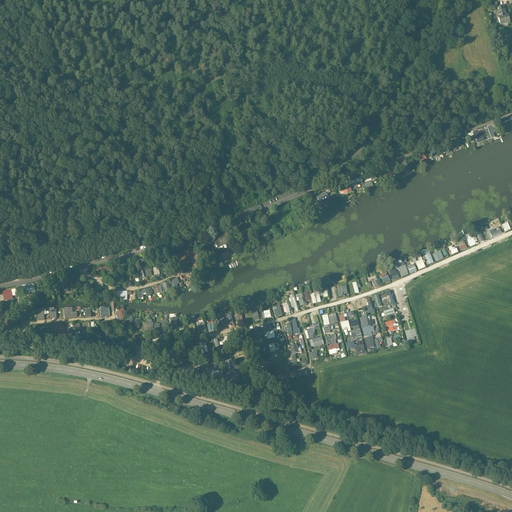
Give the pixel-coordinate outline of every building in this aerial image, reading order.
[(499,8),(496,9),(499,23),(508,21),(504,7),(499,8)] [(501,132),(507,129),(504,121),(498,124),(501,132)] [(477,142),(485,139),(481,129),(474,132),(477,142)] [(428,160),(425,153),(419,155),(422,162),(428,160)] [(350,182),(352,186),(362,182),(361,177),(350,182)] [(345,194),(352,192),(350,184),(343,186),(345,194)] [(330,202),(327,194),(315,198),(319,206),(330,202)] [(501,225),(504,232),(510,230),(507,222),(501,225)] [(479,242),(484,241),(480,231),(475,233),(479,242)] [(228,234),(214,240),(217,249),(231,243),(228,234)] [(457,243),(460,251),(466,248),(463,240),(457,243)] [(451,246),(449,247),(451,255),(457,253),(456,249),(452,250),(451,246)] [(177,250),(180,267),(191,266),(188,248),(177,250)] [(432,254),(435,262),(443,259),(440,251),(432,254)] [(429,252),(424,254),(428,265),(433,263),(429,252)] [(421,257),(418,258),(419,261),(415,262),(418,270),(425,267),(424,264),(426,264),(424,259),(422,260),(421,257)] [(406,264),(410,274),(416,271),(412,262),(406,264)] [(395,265),(400,277),(408,274),(404,264),(401,265),(402,266),(398,268),(396,264),(395,265)] [(392,281),(399,278),(395,269),(388,271),(392,281)] [(380,276),(382,283),(388,281),(386,274),(380,276)] [(374,288),(380,286),(377,279),(372,282),(374,288)] [(355,282),(352,283),(355,294),(359,293),(357,288),(360,287),(359,284),(356,285),(355,282)] [(160,285),(157,286),(157,284),(153,285),(155,294),(162,292),(160,285)] [(337,296),(347,295),(346,286),(337,287),(337,296)] [(137,299),(144,297),(143,294),(146,293),(146,296),(153,295),(151,287),(136,291),(137,299)] [(390,305),(394,303),(391,290),(378,294),(380,301),(388,299),(390,305)] [(312,304),(320,302),(318,292),(310,294),(312,304)] [(288,298),(291,307),(293,307),(295,311),(298,310),(294,297),(288,298)] [(272,307),(275,316),(282,314),(279,305),(272,307)] [(99,313),(100,317),(109,316),(109,307),(96,307),(97,313),(99,313)] [(125,317),(122,309),(115,311),(118,319),(125,317)] [(338,315),(340,322),(344,321),(344,317),(354,315),(354,311),(346,312),(346,309),(343,310),(344,314),(338,315)] [(251,311),(254,321),(259,320),(257,310),(251,311)] [(252,321),(252,312),(244,312),(244,321),(252,321)] [(332,327),(338,326),(335,314),(327,315),(327,314),(322,316),(324,326),(323,326),(324,334),(333,332),(332,327)] [(373,326),(368,326),(366,316),(360,317),(363,338),(371,336),(371,335),(378,334),(378,330),(374,331),(373,326)] [(354,356),(365,354),(358,319),(349,321),(351,329),(350,330),(352,340),(359,338),(360,341),(357,342),(358,346),(355,347),(356,351),(353,352),(354,356)] [(385,322),(387,332),(397,330),(395,320),(385,322)] [(341,329),(349,328),(348,321),(340,322),(341,329)] [(296,322),(292,322),(293,334),(300,333),(300,328),(297,328),(296,322)] [(289,336),(292,335),(289,323),(286,324),(286,327),(284,327),(285,333),(288,332),(289,336)] [(313,328),(306,329),(308,338),(316,336),(315,333),(317,333),(317,331),(320,331),(319,324),(313,326),(313,328)] [(267,340),(275,337),(273,330),(271,330),(270,326),(264,328),(267,340)] [(256,334),(260,333),(258,328),(247,331),(250,340),(258,337),(256,334)] [(415,329),(405,331),(408,345),(413,344),(412,338),(416,337),(415,329)] [(234,334),(224,337),(226,345),(236,342),(234,334)] [(336,340),(335,334),(325,337),(327,345),(335,343),(335,340),(336,340)] [(311,347),(323,344),(321,337),(309,340),(311,347)] [(367,348),(374,347),(372,337),(364,339),(367,348)] [(205,341),(199,343),(202,354),(208,352),(205,341)] [(348,350),(355,348),(353,341),(346,343),(348,350)] [(268,345),(270,353),(276,351),(274,343),(268,345)] [(290,354),(298,354),(297,344),(289,345),(290,354)] [(336,354),(335,349),(338,349),(338,344),(327,345),(329,355),(336,354)] [(309,352),(310,359),(318,358),(316,351),(309,352)]
